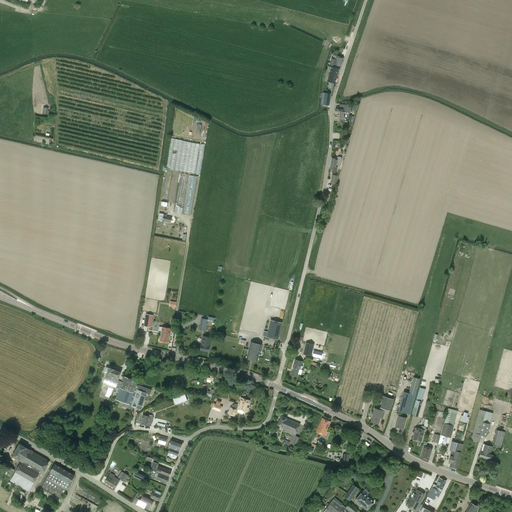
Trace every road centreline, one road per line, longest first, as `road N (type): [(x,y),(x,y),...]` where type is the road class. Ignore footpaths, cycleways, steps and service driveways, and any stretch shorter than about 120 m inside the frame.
road 1 (unclassified): [(277,386),(322,198),(333,93),(364,0)]
road 2 (secondary): [(277,386),(124,345),(29,308)]
road 3 (secondary): [(511,496),(435,470),(277,386)]
road 4 (unclassified): [(187,440),(205,428),(264,424),(277,386)]
road 5 (unclassified): [(95,481),(127,432),(187,440)]
